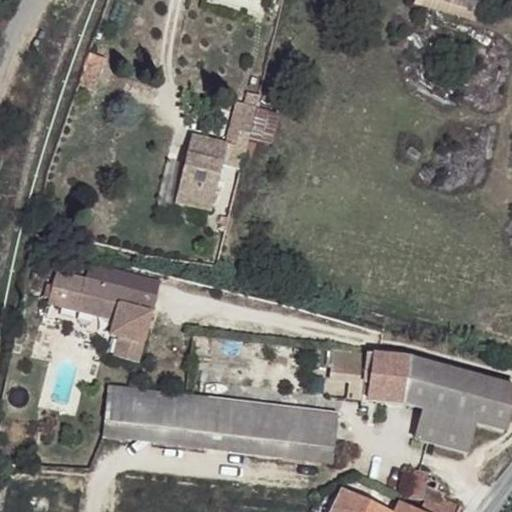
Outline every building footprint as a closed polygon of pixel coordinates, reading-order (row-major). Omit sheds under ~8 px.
[(423,0),(422,4),(466,15),(468,0),(423,0)] [(257,107),(237,103),(231,125),(238,129),(234,148),(245,152),(257,107)] [(240,172),(245,152),(234,148),(192,135),(173,204),(209,214),(222,168),(240,172)] [(90,257),(86,274),(128,286),(156,293),(162,276),(90,257)] [(86,274),(56,266),(52,280),(48,293),(47,298),(114,317),(112,330),(120,332),(116,353),(139,359),(152,308),(123,301),(128,286),(86,274)] [(48,293),(52,280),(47,279),(43,292),(48,293)] [(156,293),(128,286),(123,301),(152,308),(156,293)] [(54,334),(35,330),(30,351),(49,356),(54,334)] [(354,354),(193,333),(190,366),(349,389),(354,354)] [(374,355),(354,354),(349,389),(347,400),(351,401),(368,402),(374,355)] [(409,361),(374,355),(368,402),(404,406),(409,361)] [(511,405),(511,387),(409,361),(404,406),(424,412),(417,442),(467,454),(475,426),(505,433),(511,405)] [(339,417),(109,389),(104,423),(334,451),(339,417)] [(334,451),(104,423),(101,439),(332,468),(334,451)] [(396,511),(387,511),(342,491),(326,511),(459,511),(461,509),(444,501),(446,493),(439,490),(426,486),(427,473),(415,471),(409,497),(424,501),(418,511),(417,511),(401,505),(396,511)]
